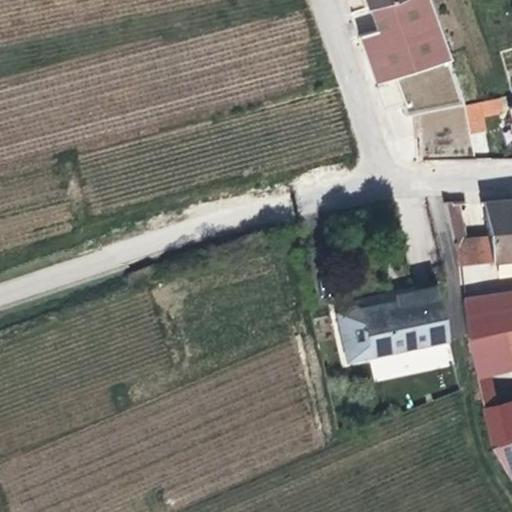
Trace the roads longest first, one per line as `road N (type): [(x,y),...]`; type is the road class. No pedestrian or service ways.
road 1 (unclassified): [(390,183),(0,299)]
road 2 (residential): [(331,0),(390,183)]
road 3 (residential): [(511,184),(390,183)]
